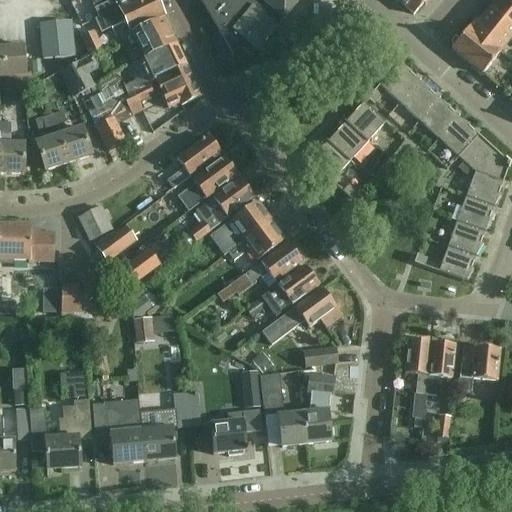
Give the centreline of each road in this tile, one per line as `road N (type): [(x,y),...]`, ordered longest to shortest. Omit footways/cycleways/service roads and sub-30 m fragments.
road 1 (residential): [(387,310),(228,101)]
road 2 (residential): [(228,101),(108,189),(72,204),(0,211)]
road 3 (residential): [(369,488),(126,511)]
road 4 (residential): [(228,101),(388,20)]
road 5 (residential): [(369,488),(387,310)]
road 6 (residential): [(387,310),(487,306),(511,239)]
road 7 (residential): [(511,472),(369,488)]
road 8 (residential): [(511,135),(416,43)]
